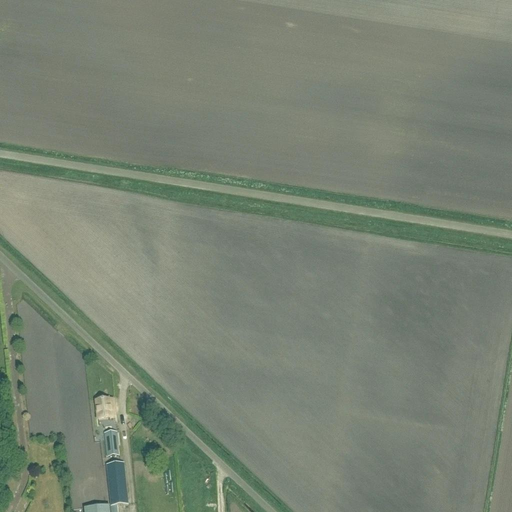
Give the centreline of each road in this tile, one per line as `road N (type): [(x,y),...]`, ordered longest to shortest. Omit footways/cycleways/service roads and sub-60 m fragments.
road 1 (unclassified): [(511,236),(0,154)]
road 2 (unclassified): [(271,511),(0,255)]
